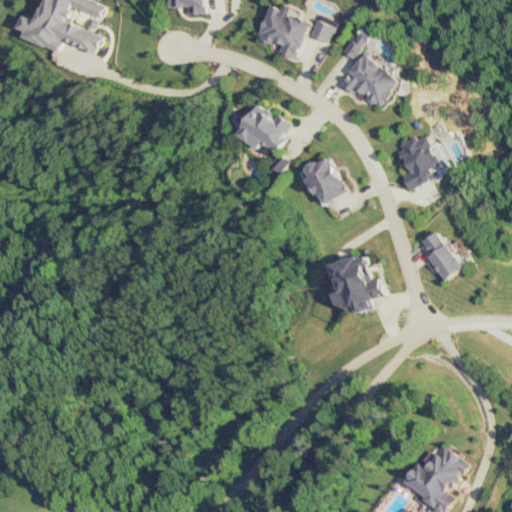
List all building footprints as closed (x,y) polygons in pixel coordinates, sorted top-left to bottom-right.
[(108,34),(76,22),(81,8),(106,17),(111,2),(106,0),(51,0),(44,20),(30,14),(25,27),(32,30),(30,37),(67,51),(71,40),(101,52),(108,34)] [(210,0),(168,0),(168,6),(192,6),(192,13),(210,13),(210,0)] [(300,58),(315,23),(294,14),(297,6),(290,3),(288,9),(278,4),(264,36),(286,46),(284,51),(300,58)] [(315,35),(331,42),(339,26),(322,19),(315,35)] [(372,36),(364,30),(347,51),(355,58),(372,36)] [(356,93),(359,89),(380,106),(401,79),(368,53),(344,83),(356,93)] [(244,135),(264,147),(267,142),(282,151),(298,123),(280,112),(280,113),(262,103),(244,135)] [(412,189),(439,177),(436,168),(447,163),(434,134),(423,139),(422,138),(401,148),(412,172),(406,175),(412,189)] [(352,192),(334,155),(312,166),(317,176),(315,177),(328,204),(352,192)] [(469,267),(445,230),(429,240),(437,254),(434,256),(449,280),(469,267)] [(340,263),(348,291),(342,292),(348,313),(378,305),(377,299),(392,295),(388,278),(379,280),(372,254),(340,263)] [(446,511),(449,511),(460,498),(452,493),(473,463),(447,445),(432,468),(423,462),(409,482),(421,491),(416,498),(424,504),(428,499),(446,511)]
